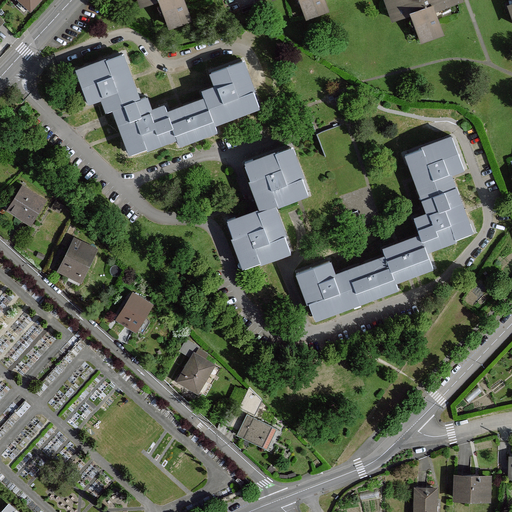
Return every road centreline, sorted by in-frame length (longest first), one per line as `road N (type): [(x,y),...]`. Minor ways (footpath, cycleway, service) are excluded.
road 1 (residential): [(122,185),(157,217),(196,219),(215,230),(246,306),(271,331),(308,335),(433,286),(481,236),(486,208),(463,137),(449,126),(416,133)]
road 2 (residential): [(0,244),(280,500)]
road 3 (residential): [(251,78),(259,75),(244,50),(223,48),(167,66),(130,34),(25,70)]
road 4 (residential): [(122,185),(197,157),(271,143)]
road 5 (residential): [(25,70),(28,92),(122,185)]
road 6 (tertiary): [(280,500),(374,461),(412,426)]
road 7 (tertiary): [(511,323),(412,426)]
